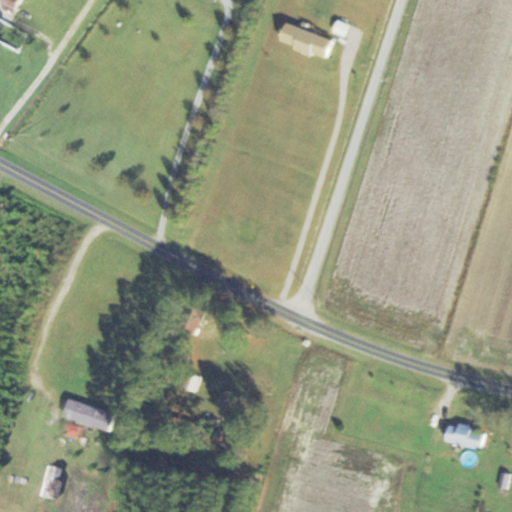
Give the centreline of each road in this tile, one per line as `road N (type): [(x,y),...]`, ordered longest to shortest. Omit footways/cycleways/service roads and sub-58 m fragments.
road 1 (residential): [(0,154),(104,217),(299,312),(511,384)]
road 2 (residential): [(299,312),(400,0)]
